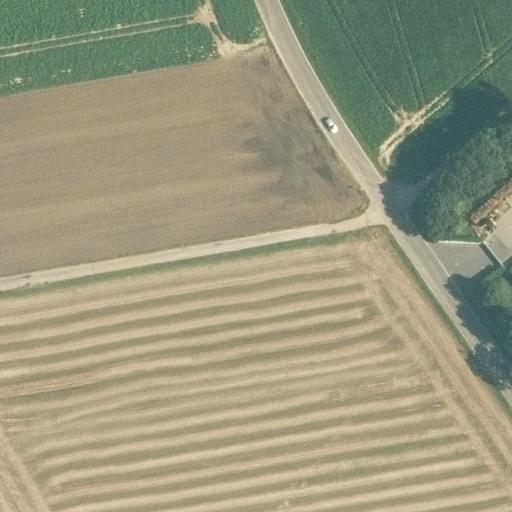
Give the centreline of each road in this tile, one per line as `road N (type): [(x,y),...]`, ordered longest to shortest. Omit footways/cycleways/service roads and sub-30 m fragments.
road 1 (track): [(511,106),(441,169),(371,216),(0,285)]
road 2 (tertiary): [(276,0),(315,91),(511,389)]
